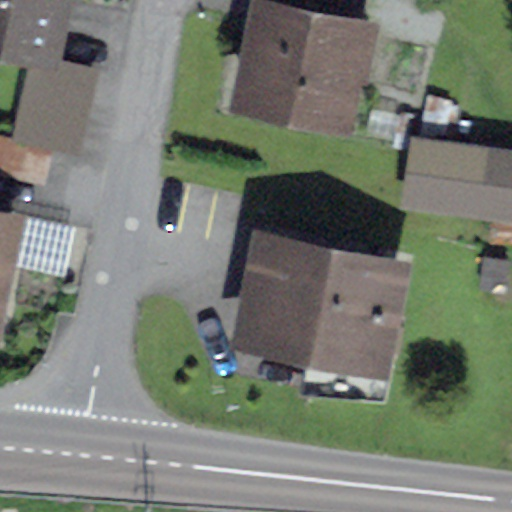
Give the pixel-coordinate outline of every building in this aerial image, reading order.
[(0,0),(0,40),(48,51),(59,0),(0,0)] [(259,1),(243,92),(340,112),(358,25),(333,20),(336,7),(312,2),(310,12),(259,1)] [(70,148),(89,66),(36,54),(17,135),(70,148)] [(0,167),(38,176),(44,147),(0,136),(0,167)] [(511,156),(419,142),(411,196),(511,210),(511,156)] [(0,213),(0,274),(13,216),(0,213)] [(374,396),(384,352),(373,350),(390,266),(312,250),(310,261),(266,252),(251,325),(320,339),(310,390),(374,396)]
